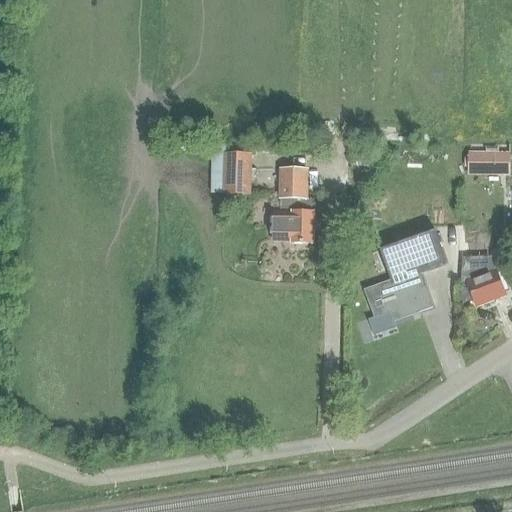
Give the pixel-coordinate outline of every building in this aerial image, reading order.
[(225,154),(224,196),(248,197),(250,154),(225,154)] [(469,175),(508,176),(508,155),(469,154),(469,175)] [(291,244),(313,245),(314,200),(305,200),(306,170),(280,170),(280,213),(274,213),(273,242),(291,243),(291,244)] [(477,245),(477,220),(464,220),(464,245),(473,245),(477,245)] [(375,319),(376,319),(375,318),(390,312),(393,321),(432,308),(419,274),(446,264),(434,233),(380,252),(391,283),(365,292),(375,319)] [(473,254),(473,245),(464,245),(464,253),(473,254)] [(495,272),(492,273),(489,265),(506,259),(502,249),(468,262),(475,280),(466,283),(476,308),(505,297),(500,282),(500,278),(497,275),(495,272)]
